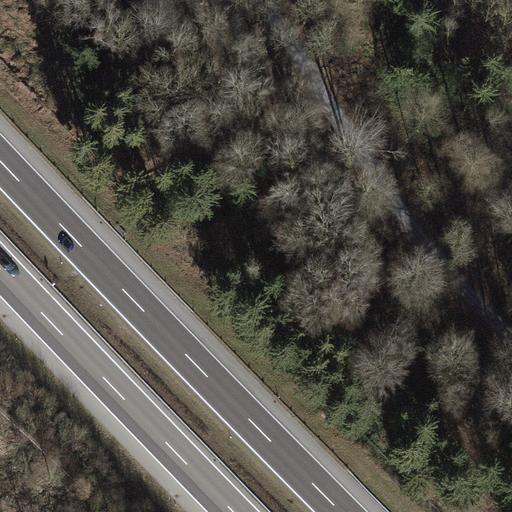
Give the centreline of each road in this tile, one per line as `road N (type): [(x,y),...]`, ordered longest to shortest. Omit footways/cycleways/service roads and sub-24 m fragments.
road 1 (motorway): [(342,511),(0,158)]
road 2 (track): [(268,0),(426,248),(511,336)]
road 3 (motorway): [(0,268),(233,511)]
